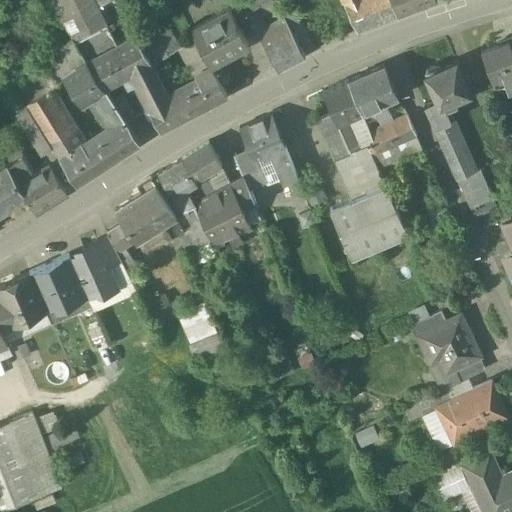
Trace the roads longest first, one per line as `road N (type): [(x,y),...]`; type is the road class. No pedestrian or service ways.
road 1 (tertiary): [(0,251),(296,87),(389,48)]
road 2 (residential): [(511,323),(389,48)]
road 3 (tertiary): [(389,48),(511,2)]
